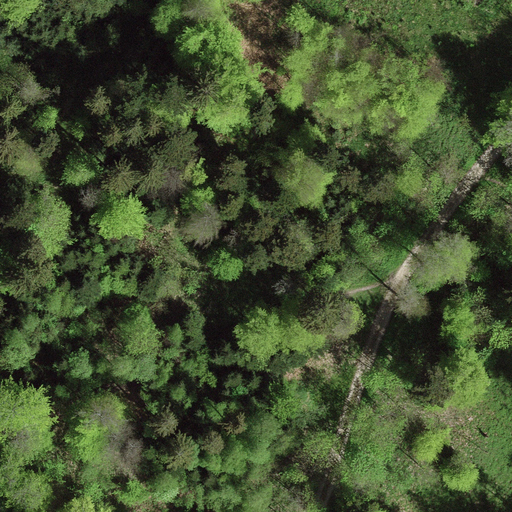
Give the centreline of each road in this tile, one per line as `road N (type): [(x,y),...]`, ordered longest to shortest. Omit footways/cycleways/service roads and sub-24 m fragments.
road 1 (track): [(315,511),(395,280)]
road 2 (track): [(395,280),(440,208),(511,138)]
